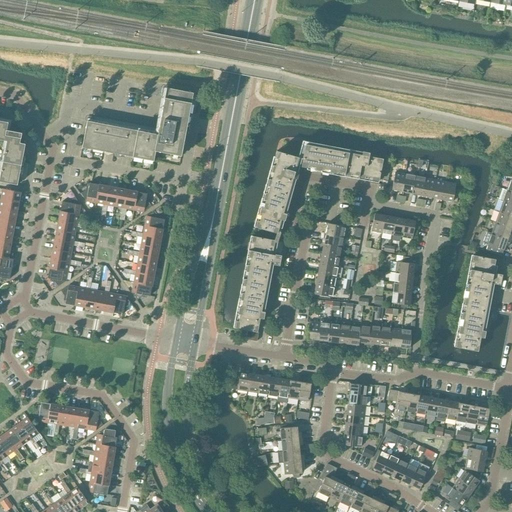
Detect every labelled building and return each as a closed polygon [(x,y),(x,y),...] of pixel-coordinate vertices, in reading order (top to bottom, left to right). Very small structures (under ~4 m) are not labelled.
[(181,156),(190,107),(193,93),(166,88),(157,134),(87,121),(82,147),(153,161),(155,151),(181,156)] [(0,139),(7,141),(0,175),(0,181),(17,185),(25,144),(20,143),(22,133),(15,131),(17,124),(8,122),(9,122),(0,120),(0,139)] [(362,155),(311,145),(305,144),(301,166),(350,176),(379,181),(383,159),(369,156),(369,153),(362,151),(362,155)] [(286,213),(283,212),(293,178),(296,179),(298,172),(295,171),(299,157),(277,151),(255,227),(277,233),(281,219),(284,220),(286,213)] [(392,190),(400,191),(402,192),(405,174),(395,172),(392,190)] [(415,176),(405,174),(402,192),(412,194),(415,176)] [(425,178),(415,176),(412,194),(422,195),(425,178)] [(435,180),(425,178),(422,195),(432,197),(435,180)] [(445,182),(435,180),(432,197),(442,199),(445,182)] [(445,182),(442,199),(457,202),(458,196),(454,195),(456,184),(445,182)] [(96,203),(99,185),(90,183),(88,190),(86,190),(81,193),(86,201),(96,203)] [(109,186),(99,185),(96,203),(103,204),(102,210),(107,211),(108,205),(105,204),(109,186)] [(118,188),(109,186),(105,204),(108,205),(115,206),(118,188)] [(128,190),(118,188),(115,206),(122,208),(121,213),(125,214),(127,208),(124,208),(128,190)] [(502,188),(499,199),(503,201),(511,204),(511,191),(507,190),(502,188)] [(1,199),(19,202),(21,192),(2,189),(1,199)] [(124,208),(127,208),(134,210),(137,192),(128,190),(124,208)] [(137,192),(134,210),(144,212),(151,206),(148,202),(146,201),(147,194),(137,192)] [(80,205),(76,199),(75,197),(70,200),(70,203),(62,201),(60,211),(78,215),(80,205)] [(1,199),(0,201),(0,208),(17,211),(19,202),(1,199)] [(511,204),(503,201),(499,212),(511,216),(511,204)] [(0,217),(15,221),(17,211),(0,208),(0,217)] [(77,222),(78,215),(60,211),(58,221),(76,224),(77,222)] [(145,226),(163,229),(164,219),(157,218),(157,216),(154,211),(146,216),(145,226)] [(511,216),(499,212),(495,222),(509,227),(511,222),(511,216)] [(375,213),(374,214),(371,231),(382,233),(385,215),(375,213)] [(382,233),(392,235),(395,217),(385,215),(382,233)] [(0,217),(0,227),(13,230),(15,221),(0,217)] [(392,235),(400,236),(402,237),(405,219),(395,217),(392,235)] [(405,219),(402,237),(412,239),(415,221),(405,219)] [(58,221),(57,230),(75,234),(76,226),(82,227),(83,223),(77,222),(76,224),(58,221)] [(491,233),(510,240),(511,234),(511,233),(507,232),(509,227),(495,222),(491,233)] [(345,226),(327,223),(325,233),(343,237),(345,226)] [(145,226),(143,233),(137,232),(137,236),(142,237),(143,235),(161,239),(163,229),(145,226)] [(0,227),(0,237),(11,240),(13,230),(0,227)] [(73,243),(73,241),(75,234),(57,230),(55,240),(73,243)] [(501,256),(506,245),(508,246),(510,240),(491,233),(487,231),(483,243),(488,244),(486,251),(501,256)] [(325,233),(324,243),(341,247),(343,237),(325,233)] [(159,248),(161,239),(143,235),(142,237),(141,245),(159,248)] [(270,264),(279,265),(281,255),(272,253),(275,240),(252,236),(235,328),(248,330),(257,332),(260,318),(263,318),(265,312),(261,311),(270,264)] [(0,247),(10,249),(11,240),(0,237),(0,247)] [(71,252),(72,245),(78,246),(79,242),(73,241),(73,243),(55,240),(53,249),(71,252)] [(324,243),(322,253),(339,257),(341,247),(324,243)] [(141,245),(140,252),(134,251),(133,255),(139,256),(139,254),(157,257),(159,248),(141,245)] [(8,258),(10,249),(0,247),(0,257),(8,259),(8,258)] [(69,262),(70,260),(71,252),(53,249),(51,258),(69,262)] [(322,253),(320,263),(337,267),(339,257),(322,253)] [(139,254),(139,256),(137,264),(155,267),(157,257),(139,254)] [(473,255),(472,262),(455,347),(478,351),(481,337),(484,338),(485,331),(482,330),(491,283),(500,284),(502,274),(493,272),(495,259),(473,255)] [(8,259),(0,257),(0,266),(11,269),(13,259),(8,258),(8,259)] [(67,271),(69,264),(75,265),(75,261),(70,260),(69,262),(51,258),(49,268),(67,271)] [(395,272),(400,272),(413,274),(414,263),(396,261),(395,272)] [(335,277),(337,267),(320,263),(318,273),(335,277)] [(137,264),(136,271),(130,270),(129,274),(135,275),(136,273),(154,276),(155,267),(137,264)] [(11,269),(0,266),(0,280),(2,280),(2,277),(10,279),(11,269)] [(67,271),(49,268),(48,278),(55,279),(55,282),(58,286),(66,281),(67,271)] [(395,272),(394,282),(412,284),(413,274),(400,272),(395,272)] [(134,282),(152,286),(154,276),(136,273),(135,275),(134,282)] [(318,273),(316,283),(334,287),(335,277),(318,273)] [(132,292),(135,297),(137,300),(142,296),(142,294),(150,296),(152,286),(134,282),(132,292)] [(394,282),(393,292),(411,294),(412,284),(394,282)] [(97,291),(90,290),(91,284),(87,283),(86,289),(88,289),(84,307),(94,309),(97,291)] [(334,287),(316,283),(314,294),(332,297),(334,287)] [(75,305),(78,287),(69,285),(61,291),(64,296),(67,296),(65,303),(75,305)] [(103,311),(113,312),(116,294),(109,293),(110,287),(106,286),(104,292),(107,293),(103,311)] [(75,305),(84,307),(88,289),(86,289),(78,287),(75,305)] [(94,309),(103,311),(107,293),(104,292),(97,291),(94,309)] [(411,294),(393,292),(392,303),(401,304),(400,308),(407,308),(407,304),(409,305),(411,294)] [(116,294),(113,312),(123,314),(124,307),(126,307),(131,304),(126,296),(116,294)] [(382,305),(383,297),(375,296),(374,305),(382,305)] [(340,302),(333,302),(332,310),(339,311),(340,302)] [(328,341),(330,324),(330,321),(320,319),(320,322),(318,340),(328,341)] [(318,340),(320,322),(309,321),(307,339),(318,340)] [(338,343),(348,344),(351,323),(340,322),(340,325),(338,343)] [(361,324),(351,323),(348,344),(358,345),(361,324)] [(330,324),(328,341),(338,343),(340,325),(330,324)] [(371,326),(361,324),(358,345),(359,345),(359,342),(369,343),(371,326)] [(381,327),(371,326),(369,343),(379,344),(381,327)] [(379,344),(389,346),(391,328),(381,327),(379,344)] [(389,346),(399,347),(401,329),(391,328),(389,346)] [(401,329),(399,347),(410,348),(412,330),(401,329)] [(259,332),(257,332),(248,330),(246,339),(257,341),(259,332)] [(248,391),(250,374),(240,372),(239,376),(233,375),(231,389),(248,391)] [(260,375),(250,374),(248,391),(258,393),(260,375)] [(270,377),(260,375),(258,393),(268,394),(270,377)] [(280,378),(270,377),(268,394),(278,396),(280,378)] [(278,396),(288,398),(291,380),(280,378),(278,396)] [(301,382),(291,380),(288,398),(298,399),(301,382)] [(308,401),(311,384),(311,383),(301,382),(298,399),(308,401)] [(349,393),(367,396),(368,385),(350,383),(349,393)] [(409,393),(398,391),(390,389),(387,400),(396,402),(395,408),(405,410),(409,393)] [(365,406),(367,396),(349,393),(348,403),(365,406)] [(419,395),(409,393),(405,410),(415,412),(419,395)] [(415,412),(425,414),(429,397),(419,395),(415,412)] [(425,414),(435,416),(439,399),(429,397),(425,414)] [(439,399),(435,416),(446,418),(449,401),(439,399)] [(446,418),(456,420),(459,402),(449,401),(446,418)] [(48,423),(51,404),(41,402),(39,410),(37,410),(32,413),(38,421),(48,423)] [(456,420),(466,422),(469,404),(459,402),(456,420)] [(364,416),(365,406),(348,403),(347,414),(364,416)] [(48,423),(55,424),(54,430),(58,430),(59,425),(57,424),(60,405),(51,404),(48,423)] [(479,406),(469,404),(466,422),(476,424),(479,406)] [(70,407),(60,405),(57,424),(59,425),(67,426),(70,407)] [(479,406),(476,424),(486,426),(489,408),(479,406)] [(74,427),(73,433),(77,434),(78,428),(76,427),(79,408),(70,407),(67,426),(74,427)] [(76,427),(78,428),(86,429),(89,410),(79,408),(76,427)] [(89,410),(86,429),(95,431),(103,425),(100,420),(97,420),(99,412),(89,410)] [(265,412),(264,419),(264,424),(274,423),(273,417),(274,414),(265,412)] [(363,426),(364,416),(347,414),(345,424),(363,426)] [(39,433),(28,417),(19,423),(31,439),(32,437),(39,433)] [(23,444),(29,440),(32,445),(36,442),(32,437),(31,439),(19,423),(12,428),(23,444)] [(362,436),(363,426),(345,424),(344,434),(362,436)] [(442,436),(444,428),(436,426),(434,435),(442,436)] [(281,440),(301,438),(300,432),(295,432),(294,427),(280,428),(281,440)] [(12,428),(4,434),(15,450),(17,448),(23,444),(12,428)] [(96,444),(115,447),(117,437),(114,437),(115,430),(105,429),(98,434),(96,444)] [(453,431),(445,430),(444,436),(452,438),(453,431)] [(458,430),(456,439),(462,440),(464,431),(458,430)] [(464,431),(462,440),(469,441),(470,433),(464,431)] [(4,434),(0,436),(0,445),(7,455),(13,451),(17,456),(20,453),(17,448),(15,450),(4,434)] [(344,434),(343,444),(361,446),(362,436),(344,434)] [(484,444),(485,436),(474,434),(472,442),(484,444)] [(405,446),(408,441),(399,436),(396,442),(405,446)] [(281,440),(282,451),(297,450),(296,445),(301,444),(301,438),(281,440)] [(96,444),(95,451),(89,450),(88,455),(94,456),(94,453),(113,457),(115,447),(96,444)] [(467,458),(484,461),(486,451),(469,447),(467,458)] [(365,448),(361,455),(371,459),(374,452),(365,448)] [(426,449),(424,453),(424,455),(431,458),(434,453),(426,449)] [(279,463),(284,463),(303,460),(303,454),(297,455),(297,450),(282,451),(282,452),(278,452),(279,463)] [(382,471),(390,455),(380,451),(372,467),(382,471)] [(112,466),(113,457),(94,453),(94,456),(93,463),(112,466)] [(399,459),(390,455),(382,471),(391,476),(399,459)] [(474,470),(473,476),(477,478),(479,475),(480,471),(482,472),(484,461),(467,458),(465,468),(474,470)] [(408,464),(399,459),(391,476),(400,480),(408,464)] [(303,460),(284,463),(285,474),(293,474),(293,478),(299,477),(298,467),(304,467),(303,460)] [(85,474),(91,475),(91,472),(110,476),(112,466),(93,463),(89,462),(88,469),(86,469),(85,474)] [(417,468),(410,484),(419,489),(425,476),(427,477),(431,469),(429,468),(429,467),(420,463),(417,468)] [(320,479),(317,485),(320,487),(318,492),(329,497),(337,479),(332,476),(336,468),(327,464),(320,479)] [(417,468),(408,464),(400,480),(410,484),(417,468)] [(479,480),(477,478),(473,476),(464,470),(459,479),(473,489),(479,480)] [(109,485),(110,476),(91,472),(91,475),(90,482),(109,485)] [(337,479),(329,497),(339,501),(351,475),(348,473),(344,482),(337,479)] [(351,475),(339,501),(349,506),(358,488),(352,486),(354,483),(352,482),(355,477),(351,475)] [(468,497),(473,489),(459,479),(453,487),(468,497)] [(88,492),(93,499),(98,496),(99,493),(107,495),(109,485),(90,482),(88,492)] [(71,491),(67,486),(64,489),(67,494),(69,493),(80,508),(88,502),(77,487),(71,491)] [(462,506),(468,497),(453,487),(447,496),(452,499),(448,504),(457,510),(461,505),(462,506)] [(358,488),(349,506),(360,511),(367,496),(362,494),(363,491),(358,488)] [(67,494),(61,498),(71,511),(75,511),(80,508),(69,493),(67,494)] [(367,496),(360,511),(361,511),(371,511),(378,498),(373,495),(371,498),(367,496)] [(0,502),(0,503),(6,511),(13,506),(7,497),(0,502)] [(48,500),(52,505),(53,504),(59,511),(71,511),(61,498),(55,502),(52,498),(48,500)] [(378,498),(371,511),(384,511),(387,506),(383,504),(384,501),(378,498)]
